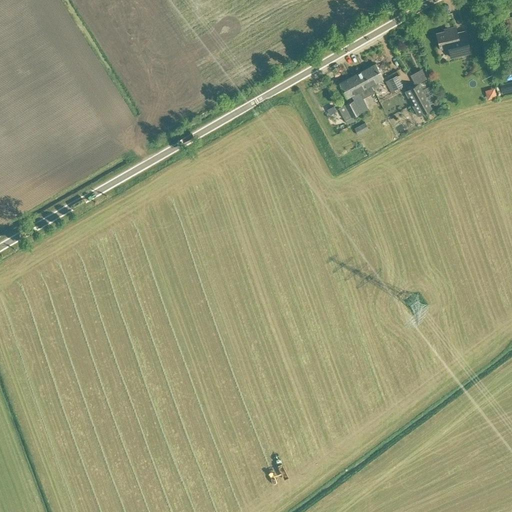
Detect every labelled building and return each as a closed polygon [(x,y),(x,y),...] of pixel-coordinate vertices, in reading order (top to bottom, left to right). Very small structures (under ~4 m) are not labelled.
[(470,52),(466,35),(465,30),(457,32),(455,26),(446,29),(447,30),(436,33),(440,49),(448,47),(451,57),(470,52)] [(363,70),(371,85),(383,78),(375,63),(363,70)] [(374,90),(371,85),(363,70),(351,76),(359,91),(362,96),(363,98),(375,92),(374,90)] [(396,75),(389,79),(385,81),(391,94),(395,92),(394,90),(402,86),(396,75)] [(362,96),(359,91),(351,76),(339,83),(347,97),(353,94),(355,99),(362,96)] [(419,84),(414,86),(405,91),(418,115),(432,108),(419,84)] [(496,97),(494,88),(484,90),(486,99),(496,97)] [(360,113),(353,100),(344,105),(350,118),(360,113)] [(344,105),(337,108),(344,121),(350,118),(344,105)] [(365,122),(354,128),(358,135),(369,130),(365,122)]
